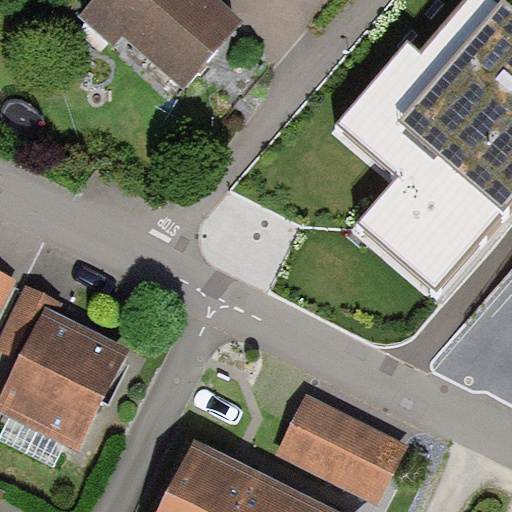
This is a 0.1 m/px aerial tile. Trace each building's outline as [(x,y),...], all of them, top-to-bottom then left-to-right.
[(120,40),(182,94),(226,44),(244,23),(217,0),(97,0),(81,19),(114,47),(120,40)] [(349,144),(407,193),(366,239),(439,303),(511,218),(511,31),(488,11),(429,80),(414,68),(349,144)] [(0,314),(17,281),(0,272),(0,314)] [(60,316),(65,307),(27,288),(0,342),(0,356),(18,365),(0,400),(0,413),(78,452),(128,350),(60,316)] [(406,448),(307,399),(278,457),(377,507),(406,448)] [(236,511),(255,475),(198,447),(165,511),(236,511)] [(307,511),(312,503),(255,475),(236,511),(307,511)] [(329,511),(312,503),(307,511),(329,511)]
